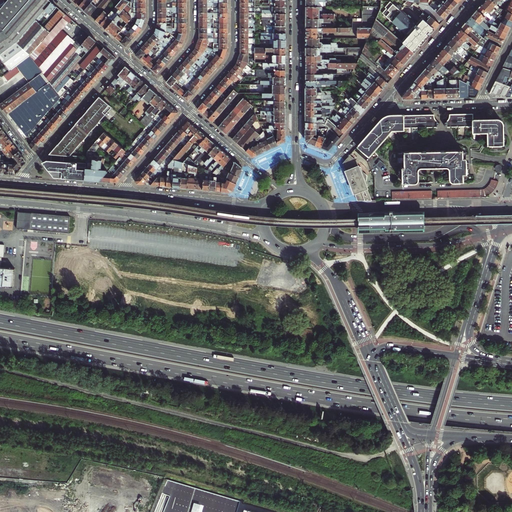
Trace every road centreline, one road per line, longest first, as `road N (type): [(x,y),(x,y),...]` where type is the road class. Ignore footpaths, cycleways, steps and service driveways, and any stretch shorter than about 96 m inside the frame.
road 1 (motorway): [(511,403),(308,378),(0,320)]
road 2 (motorway): [(0,338),(341,401),(511,421)]
road 3 (primary): [(0,200),(164,218),(272,240)]
road 4 (primary): [(312,245),(427,247),(483,236)]
road 5 (tertiary): [(295,0),(295,152)]
road 6 (primary): [(269,203),(124,192)]
road 7 (residential): [(473,0),(378,106)]
road 8 (residential): [(125,56),(34,161)]
road 9 (primary): [(296,250),(335,283),(371,361)]
road 10 (residential): [(187,110),(232,57),(233,0)]
road 11 (residential): [(282,192),(187,110)]
road 12 (primary): [(439,233),(351,238),(325,219)]
